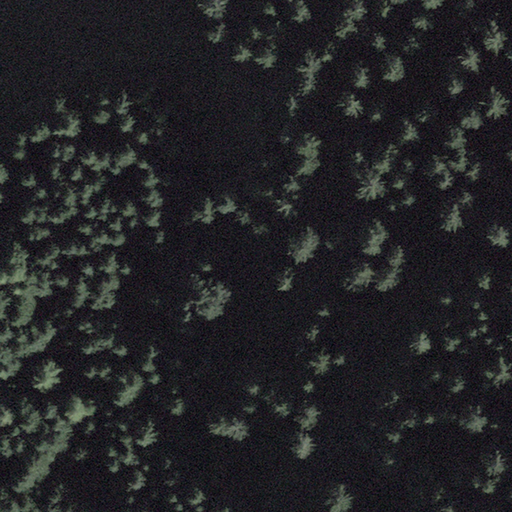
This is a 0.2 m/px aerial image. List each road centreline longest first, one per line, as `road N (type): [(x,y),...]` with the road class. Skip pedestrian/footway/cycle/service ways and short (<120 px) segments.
road 1 (track): [(294,511),(452,252),(511,188)]
road 2 (track): [(122,0),(109,39),(0,117)]
